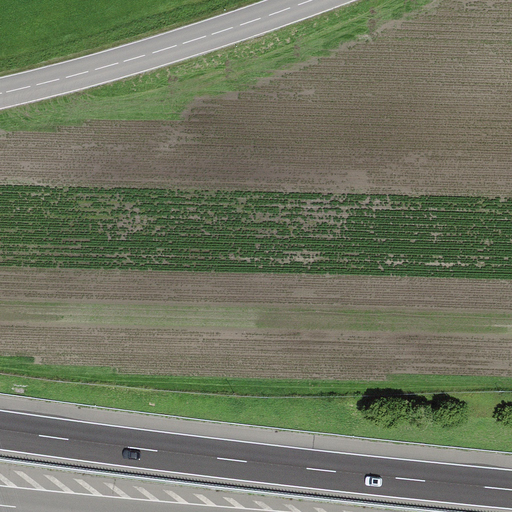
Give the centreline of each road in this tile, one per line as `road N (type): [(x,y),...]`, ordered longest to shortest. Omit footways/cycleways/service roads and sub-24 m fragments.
road 1 (motorway): [(511,490),(0,429)]
road 2 (primary): [(0,94),(314,0)]
road 3 (motorway): [(0,497),(139,511)]
